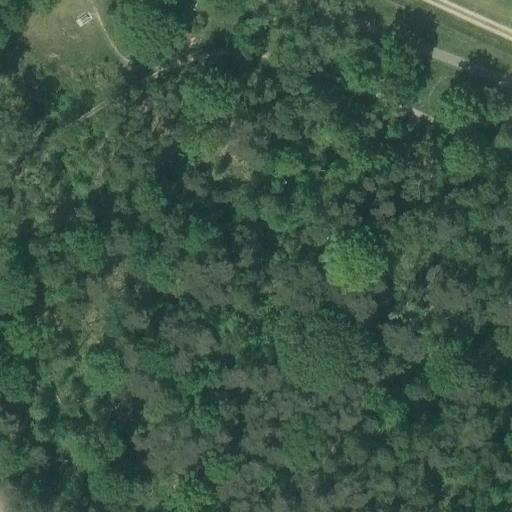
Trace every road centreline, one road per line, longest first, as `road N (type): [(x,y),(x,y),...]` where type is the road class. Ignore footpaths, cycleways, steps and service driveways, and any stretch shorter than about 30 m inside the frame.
road 1 (unknown): [(0,169),(151,74),(202,55),(250,53),(298,66),(511,160)]
road 2 (track): [(288,0),(511,81)]
